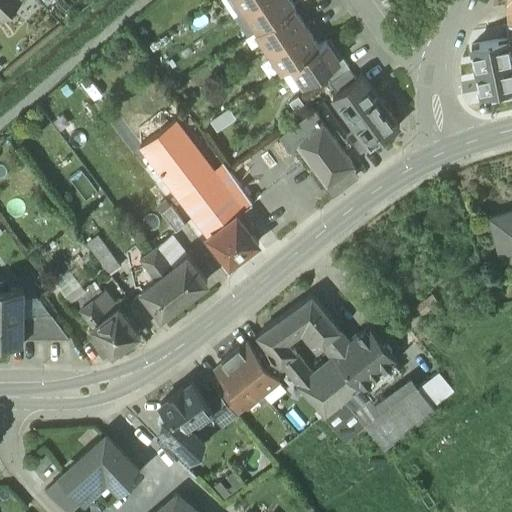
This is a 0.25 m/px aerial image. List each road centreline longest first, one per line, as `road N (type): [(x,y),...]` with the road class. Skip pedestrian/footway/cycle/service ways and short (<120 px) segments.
road 1 (secondary): [(0,398),(96,392),(147,373),(389,180),(448,152)]
road 2 (track): [(151,0),(0,126)]
